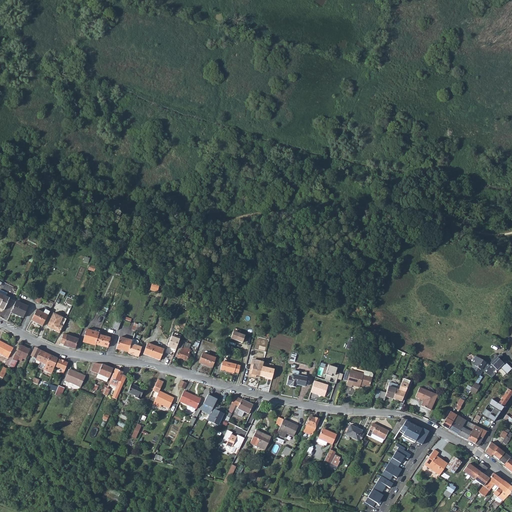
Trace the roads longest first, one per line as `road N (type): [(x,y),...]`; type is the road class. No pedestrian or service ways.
road 1 (residential): [(0,322),(71,353),(149,363),(322,407),(399,413),(478,453)]
road 2 (track): [(0,415),(213,483),(348,511)]
